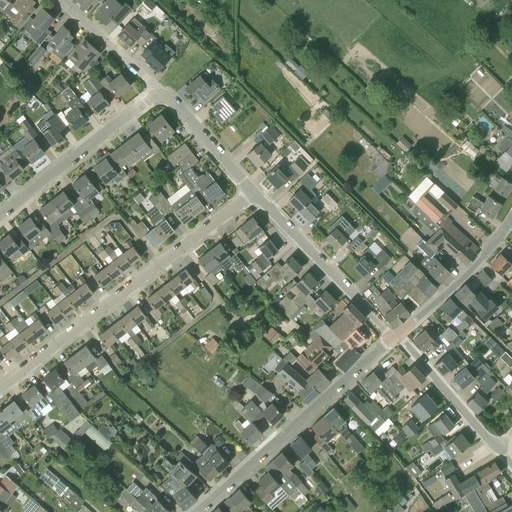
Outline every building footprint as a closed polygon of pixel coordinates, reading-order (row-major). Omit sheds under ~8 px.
[(0,0),(0,11),(8,3),(9,0),(0,0)] [(30,8),(35,2),(32,0),(17,0),(13,5),(20,10),(11,21),(20,29),(34,12),(30,8)] [(120,24),(133,9),(125,2),(122,5),(115,0),(107,0),(95,14),(94,14),(106,25),(113,17),(120,24)] [(40,45),(51,32),(46,28),(54,18),(43,9),(32,22),(38,27),(30,36),(40,45)] [(128,24),(118,36),(130,46),(135,40),(141,46),(152,34),(142,25),(136,32),(128,24)] [(62,60),(65,55),(74,45),(69,41),(73,37),(69,33),(70,31),(63,25),(51,39),(58,45),(56,47),(57,48),(53,52),(62,60)] [(75,63),(72,68),(78,73),(82,69),(86,72),(99,62),(94,58),(99,52),(85,40),(69,58),(75,63)] [(157,71),(171,56),(154,40),(142,54),(147,59),(146,61),(157,71)] [(33,66),(40,58),(34,53),(27,60),(33,66)] [(285,61),(293,69),(298,65),(294,61),(295,60),(291,55),(285,61)] [(4,63),(0,66),(0,72),(3,77),(10,71),(4,63)] [(301,64),(295,71),(303,79),(309,72),(301,64)] [(188,87),(197,98),(202,94),(206,100),(219,89),(205,72),(188,87)] [(107,76),(100,82),(108,93),(113,90),(118,96),(130,86),(121,74),(111,82),(107,76)] [(87,101),(90,105),(97,113),(108,103),(103,97),(108,93),(100,82),(94,75),(88,80),(93,87),(97,93),(87,101)] [(65,116),(69,121),(75,129),(87,120),(82,114),(87,111),(68,86),(61,92),(62,94),(62,95),(73,110),(65,116)] [(223,96),(212,105),(216,108),(210,113),(221,125),(237,111),(223,96)] [(59,132),(64,129),(66,127),(56,114),(47,120),(51,126),(43,132),(53,146),(63,138),(59,132)] [(161,115),(149,125),(161,141),(173,131),(161,115)] [(26,119),(19,124),(25,132),(23,134),(30,143),(22,149),(33,162),(44,153),(34,140),(39,136),(26,119)] [(511,129),(511,130),(504,125),(501,129),(507,135),(511,139),(511,129)] [(270,127),(261,134),(270,144),(278,137),(270,127)] [(149,135),(143,139),(138,133),(127,142),(139,157),(149,149),(152,153),(159,148),(149,135)] [(396,143),(405,152),(411,145),(402,137),(396,143)] [(479,150),(478,149),(467,139),(461,146),(473,156),(479,150)] [(128,165),(139,157),(127,142),(111,155),(121,167),(126,163),(128,165)] [(185,143),(170,154),(166,158),(173,166),(177,163),(192,152),(185,143)] [(260,143),(255,148),(247,154),(258,167),(271,155),(260,143)] [(511,168),(511,167),(511,145),(495,163),(506,173),(511,168)] [(5,171),(11,179),(23,170),(19,164),(24,160),(16,150),(0,162),(0,161),(0,174),(0,175),(5,171)] [(106,183),(112,178),(116,183),(127,175),(121,167),(111,155),(109,152),(100,159),(101,162),(94,168),(106,183)] [(177,163),(184,172),(199,161),(192,152),(177,163)] [(307,167),(303,163),(298,158),(290,165),(299,175),(307,167)] [(290,176),(283,169),(278,165),(266,177),(277,187),(281,183),(281,184),(290,176)] [(198,190),(194,184),(184,172),(179,176),(190,191),(180,198),(194,216),(205,208),(194,193),(198,190)] [(208,173),(200,179),(194,184),(198,190),(209,204),(210,204),(209,204),(212,201),(213,203),(214,202),(215,201),(214,200),(224,193),(208,173)] [(289,200),(299,211),(311,200),(316,195),(311,190),(317,184),(312,178),(307,173),(299,181),(304,186),(289,200)] [(0,192),(9,185),(0,175),(0,174),(0,192)] [(380,193),(391,180),(384,174),(372,187),(380,193)] [(511,186),(511,184),(505,180),(501,177),(501,178),(496,174),(489,186),(494,189),(506,197),(511,186)] [(77,198),(84,208),(91,217),(99,211),(90,200),(99,193),(85,175),(73,184),(81,195),(77,198)] [(457,205),(433,183),(427,190),(451,211),(457,205)] [(417,206),(431,218),(435,223),(442,215),(443,215),(432,205),(430,208),(420,199),(422,196),(422,195),(416,190),(409,198),(417,206)] [(73,204),(72,202),(63,192),(52,201),(62,214),(66,219),(72,214),(68,209),(73,204)] [(311,200),(299,211),(310,221),(321,210),(324,207),(329,212),(338,204),(327,193),(315,204),(311,200)] [(155,227),(164,239),(174,231),(165,219),(163,217),(168,213),(157,199),(154,195),(149,199),(160,213),(150,221),(155,227)] [(162,195),(157,199),(168,213),(173,210),(184,224),(194,216),(180,198),(170,206),(162,195)] [(501,204),(492,199),(488,196),(484,203),(472,196),(466,207),(475,213),(478,208),(493,217),(501,204)] [(40,210),(48,221),(44,225),(50,233),(58,243),(66,237),(58,228),(60,227),(54,220),(62,214),(52,201),(40,210)] [(425,224),(431,218),(417,206),(412,212),(425,224)] [(84,223),(91,217),(84,208),(77,214),(84,223)] [(44,238),(45,237),(50,233),(44,225),(42,222),(37,226),(30,217),(18,226),(29,240),(39,232),(44,238)] [(451,222),(445,217),(438,225),(441,228),(443,230),(462,247),(461,248),(455,255),(467,266),(476,256),(477,256),(470,249),(473,245),(465,238),(449,224),(451,222)] [(265,234),(262,230),(262,229),(253,218),(234,232),(243,244),(254,236),(257,240),(265,234)] [(140,239),(144,235),(132,220),(128,223),(140,239)] [(336,249),(345,240),(346,239),(341,234),(348,227),(343,221),(336,228),(333,231),(326,238),(336,249)] [(155,227),(144,235),(154,247),(164,239),(155,227)] [(461,248),(443,230),(441,228),(426,243),(436,253),(444,245),(455,255),(461,248)] [(29,250),(25,244),(19,237),(15,241),(9,234),(0,240),(0,246),(8,257),(14,252),(19,258),(29,250)] [(352,253),(359,246),(363,242),(357,237),(346,247),(352,253)] [(262,262),(267,259),(270,257),(278,251),(270,239),(259,248),(262,252),(257,257),(258,259),(251,264),(258,273),(266,268),(262,262)] [(426,243),(423,239),(417,245),(431,259),(436,253),(426,243)] [(129,249),(123,254),(131,264),(141,257),(128,240),(124,244),(129,249)] [(220,243),(209,251),(222,268),(225,272),(233,265),(238,271),(245,266),(235,254),(231,257),(220,243)] [(121,272),(131,264),(123,254),(118,257),(114,251),(113,252),(108,246),(104,249),(121,272)] [(382,249),(376,255),(368,247),(362,254),(364,256),(353,266),(364,277),(377,264),(381,268),(391,259),(382,249)] [(109,265),(104,269),(112,279),(121,272),(104,249),(100,253),(109,265)] [(198,260),(204,267),(209,273),(205,277),(212,286),(219,281),(214,275),(222,268),(209,251),(198,260)] [(511,256),(508,261),(501,254),(490,265),(495,269),(495,270),(500,275),(511,264),(511,265),(511,256)] [(13,273),(1,258),(0,256),(0,278),(2,281),(13,273)] [(275,282),(282,275),(287,281),(291,278),(302,267),(300,266),(302,265),(298,261),(296,262),(291,257),(279,269),(275,265),(256,281),(264,290),(273,281),(275,282)] [(442,283),(443,282),(452,273),(445,266),(440,262),(436,258),(427,268),(442,283)] [(410,261),(399,273),(406,280),(417,268),(410,261)] [(112,279),(104,269),(98,273),(93,267),(89,271),(102,287),(112,279)] [(395,278),(389,284),(402,299),(407,294),(413,299),(420,306),(438,287),(417,268),(406,280),(399,273),(395,278)] [(186,269),(176,277),(184,287),(190,283),(194,289),(199,286),(186,269)] [(477,276),(484,283),(486,286),(492,280),(483,270),(477,276)] [(389,284),(395,278),(388,271),(382,276),(389,284)] [(290,318),(303,305),(308,300),(311,297),(308,293),(318,283),(307,273),(296,284),(302,290),(296,295),(292,300),(281,309),(290,318)] [(82,286),(76,290),(84,301),(94,293),(81,277),(77,280),(82,286)] [(176,277),(166,284),(175,295),(184,287),(176,277)] [(57,286),(62,292),(63,293),(66,298),(74,308),(84,301),(76,290),(72,284),(66,289),(61,283),(57,286)] [(166,284),(157,291),(165,302),(175,295),(166,284)] [(465,305),(469,301),(476,295),(475,295),(465,284),(454,294),(465,305)] [(402,321),(380,294),(373,285),(370,288),(373,292),(367,297),(371,302),(373,300),(381,310),(380,311),(394,328),(402,321)] [(58,297),(63,293),(62,292),(57,286),(53,289),(58,297)] [(209,304),(211,299),(211,296),(204,287),(200,291),(209,304)] [(380,294),(402,321),(411,314),(401,302),(397,305),(391,297),(393,296),(387,288),(380,294)] [(159,306),(165,302),(157,291),(147,299),(159,316),(164,312),(159,306)] [(325,291),(315,301),(311,297),(308,300),(303,305),(311,313),(320,304),(326,310),(335,301),(325,291)] [(491,300),(489,301),(479,291),(475,295),(476,295),(469,301),(478,311),(477,312),(484,320),(498,308),(491,300)] [(179,301),(184,307),(188,303),(184,297),(179,301)] [(65,316),(74,308),(66,298),(57,305),(65,316)] [(462,331),(465,327),(472,320),(450,298),(441,307),(446,312),(441,317),(447,323),(456,314),(463,321),(456,327),(461,332),(462,331)] [(175,305),(179,310),(184,307),(179,301),(175,305)] [(343,310),(345,312),(336,320),(330,327),(322,319),(313,329),(332,346),(333,348),(347,336),(346,335),(358,325),(365,318),(350,303),(343,310)] [(55,323),(64,317),(65,316),(57,305),(51,309),(46,304),(42,307),(55,323)] [(142,320),(146,326),(150,330),(154,326),(138,306),(128,313),(136,324),(142,320)] [(29,326),(37,337),(47,329),(34,313),(30,316),(35,322),(29,326)] [(128,313),(118,321),(127,332),(136,324),(128,313)] [(488,326),(494,332),(503,324),(497,317),(488,326)] [(27,344),(37,337),(29,326),(24,321),(19,324),(14,318),(10,321),(15,328),(19,334),(27,344)] [(5,325),(10,331),(15,328),(10,321),(5,325)] [(118,321),(109,328),(117,339),(127,332),(118,321)] [(264,337),(273,343),(280,334),(271,327),(264,337)] [(441,334),(441,335),(444,338),(449,344),(452,342),(458,336),(452,330),(448,327),(441,334)] [(111,343),(117,339),(109,328),(99,336),(111,352),(116,349),(111,343)] [(308,372),(313,367),(321,360),(323,362),(328,356),(325,353),(332,346),(313,329),(306,335),(313,341),(296,358),(308,372)] [(334,362),(344,371),(345,372),(360,355),(360,354),(365,350),(360,344),(365,338),(356,329),(344,340),(350,346),(334,362)] [(446,347),(447,347),(449,344),(444,338),(437,344),(434,341),(425,330),(414,339),(424,350),(430,345),(432,348),(438,355),(446,347)] [(9,341),(18,352),(27,344),(19,334),(9,341)] [(0,349),(8,360),(18,352),(9,341),(5,335),(0,339),(0,349)] [(136,335),(131,338),(136,344),(140,341),(136,335)] [(461,339),(458,336),(452,342),(456,347),(462,341),(461,339)] [(223,347),(212,337),(204,345),(215,355),(223,347)] [(131,347),(136,344),(131,338),(127,341),(131,347)] [(86,346),(75,354),(84,366),(92,360),(99,369),(97,371),(100,376),(111,367),(102,356),(97,359),(95,357),(86,346)] [(450,350),(453,355),(460,350),(458,346),(450,350)] [(454,356),(450,352),(435,364),(444,375),(457,364),(452,358),(454,356)] [(510,368),(511,366),(511,358),(505,352),(500,358),(510,368)] [(64,363),(68,368),(64,372),(76,388),(84,382),(76,372),(84,366),(75,354),(64,363)] [(458,373),(453,377),(462,388),(470,381),(474,378),(478,382),(488,370),(489,369),(484,364),(482,367),(476,359),(471,364),(470,363),(461,371),(458,373)] [(308,382),(306,380),(288,364),(280,373),(288,381),(289,380),(300,390),(298,392),(308,403),(320,392),(308,382)] [(393,384),(399,379),(410,392),(419,384),(425,379),(413,365),(405,372),(401,367),(388,377),(393,384)] [(311,375),(306,380),(308,382),(320,392),(331,382),(318,368),(316,370),(313,367),(308,372),(311,375)] [(48,395),(53,401),(56,405),(67,397),(59,388),(57,385),(64,381),(55,369),(44,378),(45,379),(39,383),(48,395)] [(498,380),(488,370),(478,382),(482,386),(466,402),(477,413),(487,402),(482,398),(496,383),(498,380)] [(371,394),(377,388),(380,391),(382,390),(388,397),(393,394),(389,389),(393,384),(388,377),(387,376),(381,381),(373,372),(361,383),(371,394)] [(57,406),(56,405),(53,401),(48,395),(45,398),(35,385),(22,395),(31,405),(33,408),(28,411),(30,414),(35,420),(42,415),(40,411),(49,404),(53,409),(57,406)] [(254,392),(264,403),(274,394),(261,385),(254,392)] [(498,385),(491,395),(497,400),(505,390),(498,385)] [(427,391),(414,403),(426,417),(439,405),(427,391)] [(367,424),(374,431),(388,418),(382,410),(373,401),(369,405),(366,402),(362,406),(359,402),(359,401),(351,392),(344,399),(352,407),(361,417),(362,417),(368,423),(367,424)] [(244,407),(251,412),(258,418),(263,414),(273,424),(283,415),(272,403),(267,408),(266,407),(261,411),(257,407),(251,400),(244,407)] [(26,408),(22,411),(14,401),(2,410),(1,410),(0,411),(1,411),(9,421),(10,420),(13,424),(15,426),(30,414),(28,411),(26,408)] [(79,414),(70,402),(60,410),(69,422),(79,414)] [(351,435),(346,430),(345,421),(334,407),(325,415),(339,432),(358,454),(364,448),(352,434),(351,435)] [(253,423),(258,418),(246,408),(241,412),(251,424),(245,429),(238,421),(234,424),(241,432),(241,433),(251,444),(262,434),(253,423)] [(0,411),(0,431),(1,433),(13,424),(10,420),(9,421),(1,411),(0,411)] [(434,422),(428,427),(432,433),(439,428),(443,432),(444,434),(447,432),(454,426),(445,413),(437,420),(434,422)] [(313,437),(324,449),(329,455),(334,450),(327,442),(339,432),(325,415),(311,427),(320,437),(316,440),(313,437)] [(403,426),(410,433),(417,427),(410,419),(403,426)] [(53,434),(59,429),(53,422),(47,427),(53,434)] [(110,440),(98,430),(92,424),(86,431),(106,449),(112,442),(110,440)] [(103,424),(98,430),(110,440),(109,430),(103,424)] [(49,437),(65,451),(73,441),(60,429),(49,437)] [(444,440),(434,447),(430,450),(434,456),(446,448),(453,457),(470,444),(461,433),(447,445),(444,440)] [(0,438),(0,440),(3,444),(11,455),(16,451),(11,445),(14,443),(7,434),(5,436),(4,435),(0,438)] [(434,447),(444,440),(440,434),(422,447),(426,452),(430,450),(434,447)] [(202,454),(207,458),(219,471),(220,472),(229,463),(218,450),(212,455),(206,449),(209,446),(197,436),(190,443),(202,454)] [(291,445),(304,461),(313,472),(316,469),(314,466),(319,462),(314,457),(312,459),(306,453),(311,449),(301,436),(299,437),(298,436),(294,440),(295,441),(291,445)] [(329,455),(324,449),(318,454),(325,462),(331,457),(329,455)] [(207,458),(202,454),(197,460),(193,463),(181,452),(176,457),(180,461),(191,471),(196,466),(200,470),(199,470),(209,481),(219,471),(207,458)] [(273,460),(299,492),(303,496),(309,491),(305,487),(294,474),(289,469),(293,465),(282,452),(273,460)] [(159,466),(168,474),(173,479),(175,477),(184,486),(185,485),(186,486),(196,475),(191,471),(180,461),(175,467),(166,459),(159,466)] [(306,499),(303,496),(299,492),(273,460),(266,466),(265,469),(268,472),(280,485),(288,494),(298,506),(306,499)] [(308,476),(313,472),(304,461),(299,465),(308,476)] [(440,469),(444,475),(455,469),(451,462),(440,469)] [(495,462),(474,475),(480,484),(473,488),(479,499),(485,508),(487,511),(488,511),(497,507),(494,502),(492,503),(485,492),(491,488),(488,483),(490,482),(489,479),(501,471),(495,462)] [(47,467),(40,477),(62,493),(69,484),(47,467)] [(273,497),(278,503),(288,494),(280,485),(268,472),(260,479),(259,480),(263,485),(255,491),(266,503),(273,497)] [(175,477),(173,479),(168,474),(167,479),(159,486),(165,491),(172,498),(174,496),(185,509),(197,499),(186,486),(185,485),(184,486),(175,477)] [(458,484),(459,484),(453,474),(444,479),(453,494),(449,497),(447,494),(433,503),(438,511),(465,495),(458,484)] [(485,508),(479,499),(473,488),(480,484),(474,475),(459,484),(458,484),(465,495),(475,511),(477,511),(485,508)] [(4,488),(0,493),(0,511),(7,511),(4,510),(5,509),(2,507),(17,485),(10,480),(4,488)] [(157,499),(145,488),(143,491),(133,482),(126,490),(128,491),(136,499),(150,511),(168,511),(170,511),(157,499)] [(60,496),(76,511),(85,501),(68,487),(60,496)] [(230,498),(242,511),(241,511),(254,511),(253,511),(252,511),(251,511),(247,506),(251,502),(240,489),(230,497),(230,498)] [(150,511),(136,499),(128,491),(126,494),(128,496),(125,498),(140,511),(150,511)] [(41,506),(32,497),(24,508),(28,511),(35,511),(36,511),(41,506)] [(241,511),(242,511),(230,498),(224,503),(231,511),(241,511)] [(398,502),(390,511),(403,511),(406,509),(398,502)] [(511,511),(511,504),(508,507),(506,502),(489,511),(487,511),(485,508),(477,511),(511,511)]
